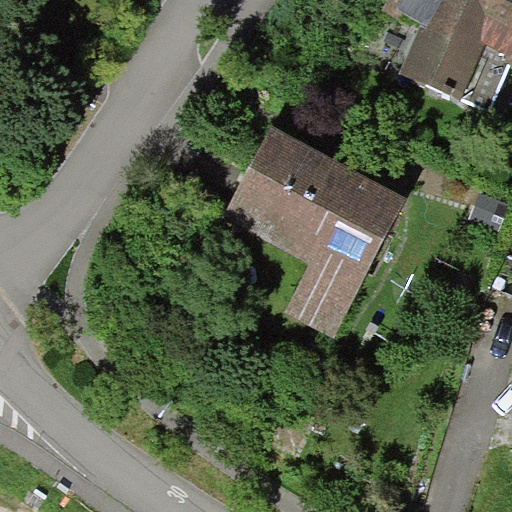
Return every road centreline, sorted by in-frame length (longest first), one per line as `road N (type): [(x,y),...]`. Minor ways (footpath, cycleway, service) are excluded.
road 1 (residential): [(202,0),(142,106),(26,231),(0,242)]
road 2 (residential): [(0,357),(54,427),(201,511)]
